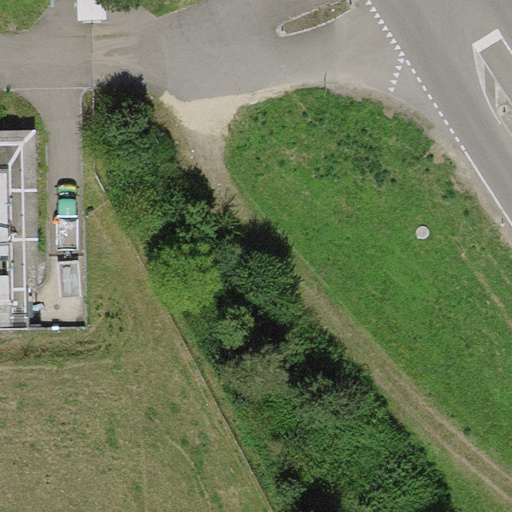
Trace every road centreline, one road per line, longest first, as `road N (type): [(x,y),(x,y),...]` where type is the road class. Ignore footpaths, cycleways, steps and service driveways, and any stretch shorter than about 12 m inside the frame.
road 1 (track): [(205,57),(209,176),(258,266),(511,497)]
road 2 (primary): [(435,0),(511,123)]
